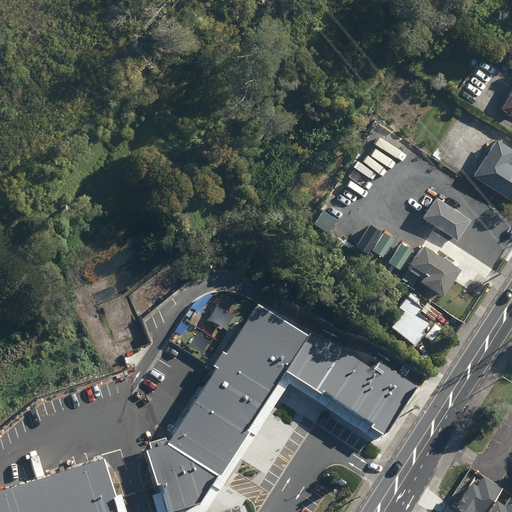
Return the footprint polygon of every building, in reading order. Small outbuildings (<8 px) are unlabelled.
[(511,93),(502,109),(511,115),(511,93)] [(474,176),(511,200),(511,156),(511,157),(511,156),(511,148),(498,139),(496,141),(490,137),(483,147),(490,151),(474,176)] [(437,169),(431,176),(454,195),(460,188),(437,169)] [(441,229),(458,241),(472,220),(437,197),(423,218),(434,224),(433,226),(439,231),(441,229)] [(422,281),(444,296),(462,270),(425,245),(409,269),(423,279),(422,281)] [(386,436),(417,387),(253,285),(148,450),(165,511),(173,511),(201,503),(281,374),(386,436)] [(392,327),(415,346),(426,333),(424,332),(426,329),(428,331),(431,327),(429,326),(432,323),(420,313),(424,308),(418,303),(420,299),(411,292),(399,307),(404,311),(392,327)] [(436,322),(426,334),(433,340),(443,327),(436,322)] [(0,494),(0,511),(114,511),(101,463),(0,494)] [(473,483),(457,507),(465,511),(474,511),(475,511),(477,511),(486,511),(502,488),(483,476),(477,486),(473,483)] [(499,500),(491,511),(511,511),(511,497),(507,506),(499,500)]
